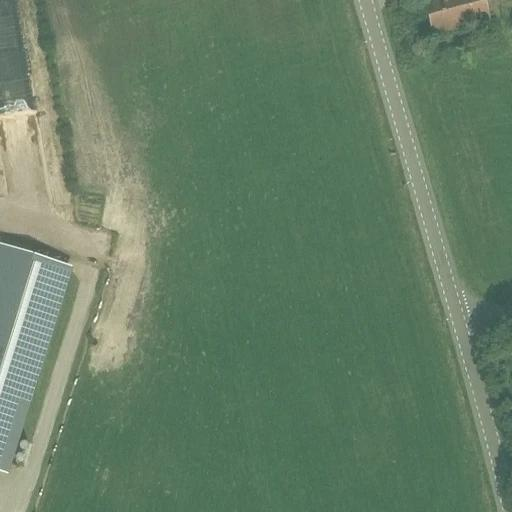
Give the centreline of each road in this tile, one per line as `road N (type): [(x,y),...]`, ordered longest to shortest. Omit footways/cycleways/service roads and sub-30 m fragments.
road 1 (unclassified): [(462,320),(367,0)]
road 2 (unclassified): [(509,511),(462,320)]
